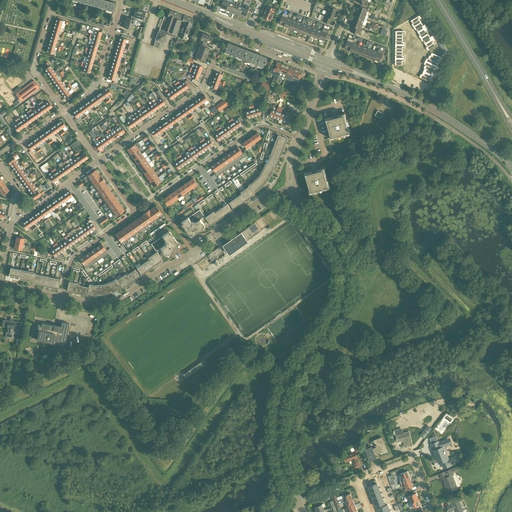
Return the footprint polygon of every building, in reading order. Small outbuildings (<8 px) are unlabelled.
[(115,3),(102,0),(100,0),(99,7),(112,11),(115,3)] [(223,0),(221,7),(227,10),(230,2),(227,1),(227,0),(223,0),(224,0),(223,0)] [(233,3),(230,2),(227,10),(230,11),(230,12),(233,13),(237,2),(234,1),(233,3)] [(237,2),(233,13),(235,14),(235,13),(240,15),(243,7),(239,6),(240,3),(237,2)] [(245,8),(243,7),(240,15),(245,17),(249,7),(246,6),(245,8)] [(270,20),(275,9),(267,6),(263,17),(270,20)] [(327,11),(335,14),(337,9),(329,6),(327,11)] [(358,11),(366,14),(368,9),(360,6),(358,11)] [(135,9),(133,16),(133,17),(138,18),(137,21),(141,22),(145,23),(146,17),(144,17),(145,12),(135,9)] [(158,32),(155,40),(153,46),(158,48),(160,42),(163,43),(166,35),(175,38),(181,20),(179,19),(181,14),(169,10),(167,15),(167,16),(168,16),(167,19),(164,18),(163,20),(162,19),(162,20),(166,22),(163,30),(160,29),(160,28),(159,28),(158,32)] [(325,16),(333,19),(335,14),(327,11),(325,16)] [(282,14),(281,19),(279,18),(278,21),(280,21),(279,24),(284,26),(287,18),(288,16),(282,14)] [(325,16),(322,15),(320,20),(325,22),(325,23),(327,24),(328,23),(331,24),(333,19),(325,16)] [(411,24),(413,27),(420,23),(419,20),(422,18),(420,15),(412,20),(414,23),(411,24)] [(126,17),(124,22),(136,25),(137,21),(138,18),(133,17),(133,16),(131,16),(131,19),(126,17)] [(183,26),(189,28),(193,19),(183,16),(181,20),(185,22),(184,24),(181,23),(181,25),(183,26)] [(54,26),(61,27),(62,23),(67,24),(68,22),(56,19),(54,26)] [(136,25),(124,22),(123,27),(126,28),(134,31),(136,26),(136,25)] [(417,29),(419,32),(427,27),(425,24),(422,25),(420,23),(413,27),(415,30),(417,29)] [(54,26),(52,32),(59,34),(61,35),(61,32),(59,32),(61,27),(54,26)] [(360,29),(352,26),(350,32),(353,33),(353,34),(355,35),(356,33),(361,35),(363,30),(360,29)] [(92,30),(91,34),(92,34),(91,36),(93,37),(100,39),(102,32),(97,31),(97,28),(93,27),(93,30),(92,30)] [(418,36),(420,39),(427,34),(426,32),(429,30),(427,27),(419,32),(421,34),(418,36)] [(317,29),(314,37),(319,39),(322,31),(317,29)] [(323,29),(322,31),(319,39),(324,41),(326,38),(327,38),(327,36),(326,36),(328,31),(323,29)] [(187,34),(179,30),(178,32),(180,33),(179,37),(185,39),(187,34)] [(52,32),(50,39),(57,41),(59,34),(52,32)] [(200,39),(199,42),(205,44),(206,42),(209,43),(211,36),(202,33),(200,39)] [(424,40),(426,43),(434,38),(432,35),(429,37),(427,34),(420,39),(422,42),(424,40)] [(91,36),(90,39),(93,39),(91,44),(98,46),(100,39),(93,37),(91,36)] [(120,37),(118,44),(124,46),(126,47),(127,45),(125,44),(126,39),(120,37)] [(344,45),(345,45),(344,48),(349,50),(352,42),(353,40),(348,38),(346,43),(345,43),(344,45)] [(436,42),(434,38),(426,43),(428,46),(425,47),(428,51),(435,46),(433,43),(436,42)] [(50,39),(48,46),(49,46),(55,48),(57,48),(60,49),(64,50),(65,49),(63,48),(58,46),(59,44),(56,43),(57,41),(50,39)] [(205,44),(199,42),(198,45),(200,46),(198,51),(207,55),(209,49),(204,47),(205,44)] [(358,44),(352,42),(349,50),(355,52),(358,44)] [(238,56),(241,48),(228,43),(225,51),(238,56)] [(88,48),(87,50),(89,51),(96,53),(98,46),(91,44),(90,48),(88,48)] [(118,44),(116,51),(122,53),(124,46),(118,44)] [(48,46),(46,52),(53,54),(54,50),(55,48),(49,46),(48,46)] [(254,53),(241,48),(238,56),(251,61),(254,53)] [(377,52),(375,60),(380,62),(381,59),(382,60),(383,57),(382,56),(384,51),(378,49),(377,52)] [(86,52),(85,54),(88,55),(87,58),(93,59),(96,53),(89,51),(87,50),(86,52)] [(116,51),(114,58),(120,60),(122,53),(116,51)] [(198,51),(196,56),(194,55),(192,59),(194,59),(199,61),(200,59),(204,61),(207,55),(198,51)] [(267,58),(254,53),(251,61),(264,66),(267,58)] [(429,55),(428,58),(436,62),(437,59),(440,60),(441,57),(433,53),(432,56),(429,55)] [(86,62),(85,64),(91,66),(93,59),(87,58),(86,62)] [(120,60),(114,58),(112,65),(118,67),(120,60)] [(426,62),(437,66),(439,63),(436,62),(428,58),(426,62)] [(45,64),(47,67),(44,69),(48,75),(54,71),(50,65),(49,65),(47,62),(45,64)] [(425,65),(433,68),(436,70),(437,66),(426,62),(425,65)] [(277,63),(274,69),(272,68),(270,73),(275,75),(273,80),(276,82),(283,65),(280,64),(280,63),(278,63),(277,63)] [(90,70),(91,66),(85,64),(84,67),(83,71),(89,73),(90,70)] [(193,71),(200,73),(202,66),(196,64),(196,65),(193,71)] [(118,67),(112,65),(110,72),(116,74),(118,67)] [(283,65),(276,82),(280,83),(282,77),(285,78),(287,74),(286,74),(289,67),(288,66),(287,66),(286,66),(283,65)] [(426,69),(424,72),(433,76),(434,72),(431,71),(433,68),(425,65),(423,68),(426,69)] [(286,74),(287,74),(291,76),(289,79),(291,80),(295,70),(293,69),(292,68),(291,67),(290,68),(289,67),(286,74)] [(191,70),(188,69),(187,71),(191,72),(191,73),(192,75),(191,78),(193,79),(197,80),(200,73),(193,71),(191,70)] [(246,74),(233,69),(231,73),(244,78),(246,74)] [(295,70),(291,80),(291,82),(293,83),(295,77),(299,79),(302,72),(301,72),(301,71),(299,71),(298,71),(295,70)] [(58,77),(54,71),(48,75),(52,81),(58,77)] [(116,74),(110,72),(107,79),(114,81),(116,74)] [(217,72),(214,80),(219,82),(221,78),(222,74),(217,72)] [(431,79),(433,76),(424,72),(423,75),(421,74),(419,77),(427,81),(428,78),(431,79)] [(62,83),(58,77),(52,81),(56,86),(62,83)] [(34,80),(15,94),(21,102),(39,88),(34,80)] [(214,80),(211,87),(216,89),(219,82),(214,80)] [(180,85),(179,83),(177,84),(178,86),(182,91),(188,87),(184,82),(180,85)] [(260,88),(268,91),(270,85),(262,82),(260,88)] [(62,83),(56,86),(60,92),(66,88),(62,83)] [(300,83),(295,97),(298,98),(303,84),(300,83)] [(182,91),(178,86),(173,90),(176,95),(182,91)] [(66,88),(60,92),(65,98),(65,97),(70,94),(67,90),(69,89),(68,87),(67,87),(66,88)] [(107,88),(101,92),(103,94),(105,98),(106,99),(108,98),(107,96),(111,93),(108,89),(107,88)] [(176,95),(173,90),(167,94),(167,95),(170,100),(176,95)] [(101,92),(95,96),(99,102),(105,98),(103,94),(101,92)] [(161,98),(158,100),(153,93),(150,95),(155,102),(159,108),(165,104),(161,98)] [(205,105),(204,103),(208,100),(204,95),(198,100),(201,104),(204,109),(207,113),(209,112),(204,105),(205,105)] [(95,96),(90,100),(93,106),(99,102),(95,96)] [(93,106),(90,100),(84,105),(88,110),(93,106)] [(198,100),(191,104),(195,109),(198,106),(201,104),(198,100)] [(48,101),(42,106),(46,111),(52,107),(48,101)] [(155,102),(149,106),(153,112),(159,108),(155,102)] [(191,104),(185,109),(188,114),(195,109),(191,104)] [(253,104),(250,105),(252,108),(252,110),(254,116),(261,114),(261,113),(259,108),(255,109),(253,104)] [(84,105),(78,109),(82,114),(83,116),(85,115),(84,113),(88,110),(84,105)] [(42,106),(36,110),(40,115),(46,111),(42,106)] [(149,106),(143,111),(147,116),(153,112),(149,106)] [(82,114),(78,109),(72,113),(76,118),(82,114)] [(185,109),(178,113),(181,118),(188,114),(185,109)] [(276,118),(278,112),(272,109),(270,112),(269,116),(276,118)] [(26,111),(29,115),(25,118),(29,124),(34,119),(31,114),(29,112),(28,110),(26,111)] [(36,110),(31,114),(34,119),(40,115),(36,110)] [(254,116),(252,110),(245,112),(247,118),(254,116)] [(143,111),(138,115),(141,120),(147,116),(143,111)] [(278,112),(276,118),(283,121),(285,115),(278,112)] [(131,113),(129,114),(136,124),(141,120),(138,115),(134,117),(131,113)] [(178,113),(172,118),(175,123),(181,118),(178,113)] [(346,126),(346,125),(346,122),(346,121),(345,113),(337,116),(337,117),(335,117),(333,118),(332,117),(325,119),(327,126),(328,126),(329,130),(328,131),(330,139),(334,137),(338,136),(337,135),(341,134),(342,135),(347,134),(350,133),(348,126),(346,126)] [(127,116),(130,120),(126,122),(126,123),(130,128),(136,124),(129,114),(127,116)] [(292,117),(285,115),(283,121),(289,123),(292,117)] [(238,118),(238,119),(232,123),(236,129),(242,124),(241,122),(243,121),(240,116),(238,118)] [(25,118),(19,122),(23,128),(29,124),(25,118)] [(175,123),(172,118),(165,123),(168,127),(175,123)] [(62,120),(56,125),(60,130),(65,126),(62,120)] [(19,122),(17,124),(13,127),(17,132),(23,128),(19,122)] [(165,123),(158,127),(162,132),(164,130),(168,127),(165,123)] [(236,129),(232,123),(226,127),(230,133),(236,129)] [(56,125),(50,129),(54,134),(58,131),(58,133),(59,132),(60,131),(60,130),(56,125)] [(115,130),(119,136),(124,132),(120,126),(115,130)] [(158,127),(152,132),(155,137),(162,132),(158,127)] [(230,133),(226,127),(222,130),(221,128),(219,130),(221,132),(221,131),(224,137),(230,133)] [(50,129),(44,133),(48,138),(54,134),(50,129)] [(115,130),(110,133),(114,139),(119,136),(115,130)] [(224,137),(221,131),(221,132),(219,130),(217,131),(219,133),(215,136),(218,141),(224,137)] [(44,133),(38,137),(42,142),(46,140),(48,138),(44,133)] [(114,139),(110,133),(105,137),(109,143),(114,139)] [(257,133),(253,136),(256,141),(261,138),(257,133)] [(276,140),(285,143),(287,138),(278,135),(276,140)] [(256,141),(253,136),(248,139),(251,145),(256,141)] [(38,137),(32,141),(36,146),(38,145),(42,142),(38,137)] [(109,143),(105,137),(100,141),(104,147),(109,143)] [(206,142),(204,143),(208,149),(214,145),(210,139),(206,142)] [(251,145),(248,139),(243,143),(247,148),(251,145)] [(276,140),(274,144),(283,148),(285,143),(276,140)] [(32,141),(26,145),(30,151),(36,146),(32,141)] [(104,147),(100,141),(94,144),(98,150),(104,147)] [(202,145),(198,148),(202,153),(208,149),(204,143),(202,145)] [(138,149),(135,144),(127,149),(131,154),(138,149)] [(283,148),(274,144),(273,149),(281,152),(283,148)] [(241,152),(238,147),(232,151),(239,161),(245,157),(241,152)] [(194,150),(192,152),(196,157),(202,153),(198,148),(194,150)] [(142,153),(138,149),(131,154),(134,159),(142,153)] [(273,149),(271,154),(279,157),(281,152),(273,149)] [(239,161),(232,151),(227,155),(234,164),(239,161)] [(79,153),(77,155),(78,157),(82,162),(88,158),(84,152),(80,155),(79,153)] [(190,153),(186,156),(190,161),(196,157),(192,152),(190,153)] [(8,158),(6,160),(10,165),(10,164),(11,165),(16,161),(15,161),(16,160),(14,158),(17,155),(16,153),(12,155),(8,158)] [(145,158),(142,153),(134,159),(137,163),(145,158)] [(279,157),(271,154),(269,158),(278,162),(279,157)] [(234,164),(227,155),(222,159),(228,168),(234,164)] [(186,156),(181,160),(183,163),(184,165),(190,161),(186,156)] [(78,157),(73,161),(76,166),(82,162),(78,157)] [(141,168),(148,163),(145,158),(137,163),(141,168)] [(278,162),(269,158),(267,163),(275,166),(276,167),(278,162)] [(67,162),(65,163),(71,170),(76,166),(73,161),(71,159),(67,162)] [(228,168),(222,159),(216,163),(223,172),(228,168)] [(179,161),(175,164),(178,169),(184,165),(183,163),(181,160),(179,161)] [(16,161),(11,165),(14,170),(19,166),(18,164),(16,161)] [(44,167),(48,165),(47,162),(40,167),(41,168),(43,171),(46,169),(44,167)] [(63,167),(61,169),(65,174),(71,170),(65,163),(63,164),(63,165),(62,165),(63,167)] [(144,173),(152,167),(148,163),(141,168),(144,173)] [(217,176),(223,172),(216,163),(211,167),(217,176)] [(275,166),(267,163),(266,163),(264,168),(273,171),(275,166)] [(19,166),(14,170),(15,171),(18,176),(24,172),(21,168),(20,167),(19,166)] [(152,174),(155,172),(152,168),(152,167),(144,173),(147,177),(152,174)] [(264,168),(262,172),(270,177),(271,174),(272,172),(273,171),(264,168)] [(317,170),(317,172),(314,172),(313,172),(312,172),(304,173),(306,181),(308,181),(309,185),(308,186),(310,193),(313,192),(317,191),(317,190),(321,189),(322,190),(326,189),(330,188),(327,180),(326,181),(325,177),(326,176),(324,168),(317,170)] [(61,169),(55,173),(59,178),(65,174),(61,169)] [(87,179),(90,183),(101,175),(100,175),(100,176),(95,169),(86,176),(87,179)] [(24,172),(18,176),(22,182),(28,178),(24,172)] [(158,177),(155,172),(152,174),(147,177),(150,182),(152,181),(158,177)] [(270,177),(262,172),(259,176),(267,182),(268,180),(269,179),(270,178),(270,177)] [(50,177),(49,177),(53,183),(59,178),(55,173),(50,177)] [(267,182),(259,176),(256,179),(263,186),(264,185),(265,184),(266,183),(267,182)] [(162,182),(158,177),(152,181),(150,182),(152,184),(154,187),(157,184),(162,182)] [(28,178),(22,182),(26,187),(32,184),(28,178)] [(193,178),(188,182),(192,188),(197,184),(193,178)] [(263,186),(256,179),(252,183),(258,190),(259,189),(260,188),(262,187),(263,186)] [(188,182),(183,185),(187,192),(192,188),(188,182)] [(258,190),(252,183),(248,186),(249,187),(254,193),(256,192),(258,190)] [(32,184),(26,187),(30,193),(36,189),(32,184)] [(8,190),(5,185),(0,188),(0,190),(4,197),(7,195),(5,192),(8,190)] [(183,185),(178,189),(182,195),(187,192),(183,185)] [(254,193),(249,187),(245,190),(250,197),(254,194),(254,193)] [(36,189),(30,193),(31,194),(30,194),(34,199),(40,195),(41,194),(43,196),(45,194),(44,192),(42,190),(40,188),(38,189),(37,190),(36,190),(36,189)] [(178,189),(173,192),(177,199),(182,195),(178,189)] [(250,197),(245,190),(240,192),(241,194),(246,200),(250,197)] [(69,191),(63,195),(67,200),(72,196),(69,191)] [(173,192),(168,196),(172,202),(177,199),(173,192)] [(241,194),(237,197),(242,203),(246,200),(241,194)] [(63,195),(57,199),(61,204),(67,200),(63,195)] [(172,202),(168,196),(163,199),(167,206),(172,202)] [(237,197),(233,199),(238,206),(242,203),(237,197)] [(57,199),(51,203),(55,208),(61,204),(57,199)] [(238,206),(233,199),(229,202),(233,209),(238,206)] [(55,208),(51,203),(45,207),(49,213),(55,208)] [(227,204),(223,207),(227,213),(232,210),(227,204)] [(111,207),(110,208),(108,205),(104,208),(107,213),(108,213),(111,218),(115,215),(112,211),(113,211),(111,207)] [(156,205),(115,233),(124,247),(125,246),(123,243),(126,240),(128,243),(131,241),(129,238),(133,236),(134,239),(137,237),(135,234),(139,231),(141,234),(143,233),(141,230),(145,227),(147,230),(149,228),(147,225),(151,223),(153,226),(155,224),(153,221),(157,219),(160,217),(162,220),(164,218),(156,205)] [(49,213),(45,207),(39,211),(43,217),(49,213)] [(223,207),(219,210),(223,216),(227,213),(223,207)] [(196,223),(200,219),(204,217),(200,210),(196,212),(195,213),(188,217),(191,221),(196,223)] [(223,216),(219,210),(215,213),(219,219),(223,216)] [(39,211),(33,215),(37,221),(41,218),(42,220),(44,218),(43,217),(39,211)] [(214,211),(209,214),(215,222),(219,219),(215,213),(214,211)] [(215,222),(209,214),(205,217),(211,225),(215,222)] [(33,215),(28,219),(32,225),(37,221),(33,215)] [(191,221),(188,217),(183,221),(184,223),(182,224),(188,231),(190,235),(192,233),(193,235),(197,232),(203,228),(202,226),(204,225),(200,219),(196,223),(195,227),(191,226),(191,221)] [(28,219),(22,224),(26,229),(31,226),(31,227),(31,228),(33,227),(32,225),(28,219)] [(89,232),(95,228),(90,221),(88,222),(87,223),(88,225),(86,227),(89,232)] [(226,250),(229,253),(261,231),(255,222),(222,245),(226,251),(226,250)] [(89,232),(86,227),(82,230),(78,225),(77,226),(76,226),(78,229),(80,231),(83,236),(89,232)] [(83,236),(80,231),(74,235),(78,240),(83,236)] [(169,246),(164,245),(160,248),(163,253),(165,252),(166,254),(174,249),(177,246),(176,245),(178,243),(175,240),(170,233),(168,234),(167,232),(162,236),(165,240),(170,241),(169,246)] [(78,240),(74,235),(70,238),(69,236),(67,237),(72,245),(78,240)] [(165,240),(162,236),(156,241),(155,241),(154,242),(151,244),(156,251),(160,248),(164,245),(165,240)] [(72,245),(67,237),(65,239),(66,241),(62,243),(66,249),(72,245)] [(66,249),(62,243),(58,246),(57,244),(55,246),(56,247),(60,253),(66,249)] [(101,244),(95,248),(102,257),(108,253),(101,244)] [(60,253),(56,247),(50,252),(54,257),(60,253)] [(212,262),(224,253),(220,247),(219,248),(207,256),(212,262)] [(95,248),(90,252),(97,261),(102,257),(95,248)] [(97,261),(90,252),(85,255),(91,265),(97,261)] [(152,255),(157,263),(162,260),(156,252),(152,255)] [(86,269),(91,265),(85,255),(79,259),(85,268),(86,269)] [(157,263),(152,255),(148,258),(149,259),(153,266),(157,263)] [(149,259),(144,262),(149,269),(153,266),(149,259)] [(149,269),(144,262),(140,265),(145,271),(149,269)] [(145,271),(140,265),(136,268),(141,274),(145,271)] [(139,276),(134,269),(133,267),(128,270),(130,272),(135,279),(139,276)] [(130,272),(126,275),(130,282),(135,279),(130,272)] [(125,274),(121,277),(126,284),(130,282),(126,275),(125,274)] [(121,277),(117,280),(121,287),(122,288),(126,284),(121,277)] [(121,287),(117,280),(116,279),(112,281),(116,290),(121,287)] [(116,290),(112,281),(107,283),(111,292),(112,292),(114,291),(115,291),(116,290)] [(3,320),(2,326),(0,325),(0,328),(6,330),(6,334),(13,335),(14,328),(19,329),(20,322),(14,321),(14,319),(10,318),(10,321),(3,320)] [(66,336),(69,324),(62,322),(61,327),(59,326),(59,325),(58,325),(58,326),(57,326),(55,326),(55,325),(54,325),(54,324),(54,325),(42,323),(41,327),(40,327),(40,325),(37,324),(37,327),(39,328),(37,340),(64,346),(67,336),(66,336)] [(186,378),(206,364),(203,360),(183,374),(186,378)] [(424,438),(431,429),(427,426),(420,435),(424,438)] [(405,447),(412,446),(409,432),(403,433),(402,429),(395,431),(397,439),(396,439),(397,442),(403,441),(405,447)] [(372,449),(372,447),(366,449),(370,461),(376,458),(374,454),(379,452),(379,453),(387,450),(382,438),(373,441),(376,447),(372,449)] [(444,450),(442,446),(448,444),(447,440),(438,443),(438,442),(431,444),(437,459),(438,458),(439,462),(441,461),(443,468),(450,465),(449,464),(458,461),(456,456),(448,460),(447,459),(446,455),(445,453),(444,450)] [(355,452),(344,456),(346,462),(352,459),(355,468),(360,466),(357,458),(355,452)] [(458,466),(445,471),(439,474),(441,480),(443,479),(446,485),(445,485),(447,491),(456,488),(454,482),(455,482),(452,475),(454,474),(454,473),(459,470),(458,466)] [(401,474),(403,480),(400,481),(401,484),(400,484),(411,480),(408,471),(401,474)] [(413,486),(411,480),(400,484),(401,487),(405,486),(406,489),(405,489),(406,493),(411,491),(410,488),(413,486)] [(371,492),(379,488),(377,483),(368,486),(371,492)] [(379,488),(371,492),(372,497),(381,493),(379,488)] [(412,494),(411,491),(406,493),(408,496),(409,496),(411,502),(418,499),(416,493),(412,494)] [(344,495),(345,498),(341,500),(342,503),(352,499),(350,493),(344,495)] [(383,498),(381,493),(372,497),(374,502),(383,498)] [(455,503),(451,504),(447,506),(449,511),(463,511),(460,501),(463,500),(462,497),(459,498),(454,500),(455,503)] [(383,498),(374,502),(376,507),(385,503),(383,498)] [(421,505),(418,499),(411,502),(414,508),(421,505)]
